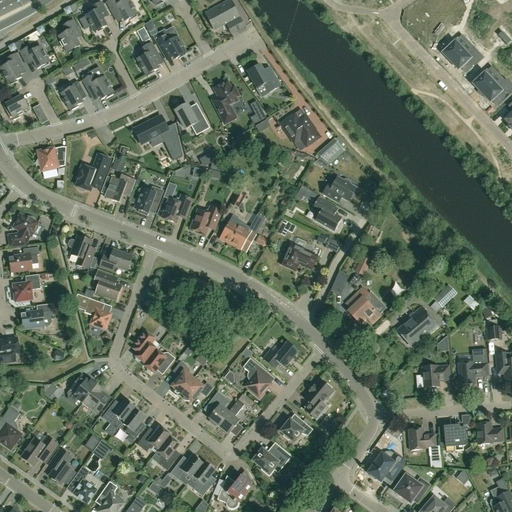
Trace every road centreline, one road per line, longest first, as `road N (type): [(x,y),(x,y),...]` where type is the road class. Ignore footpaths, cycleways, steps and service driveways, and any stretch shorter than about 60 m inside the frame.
road 1 (residential): [(157,244),(112,365),(223,453),(239,455),(326,346)]
road 2 (residential): [(326,346),(222,270),(157,244)]
road 3 (residential): [(511,148),(392,15)]
road 4 (residential): [(157,244),(24,186)]
road 5 (residential): [(375,420),(511,406)]
